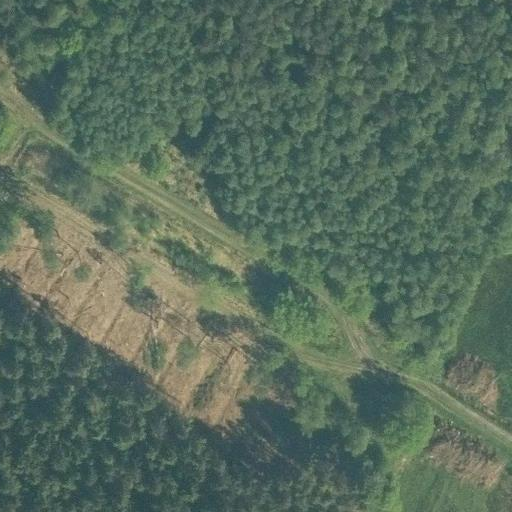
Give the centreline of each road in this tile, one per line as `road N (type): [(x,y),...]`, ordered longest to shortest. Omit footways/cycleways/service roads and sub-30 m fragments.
road 1 (track): [(511,443),(386,368),(336,306),(304,282),(0,99)]
road 2 (track): [(386,368),(325,364),(296,353),(0,179)]
